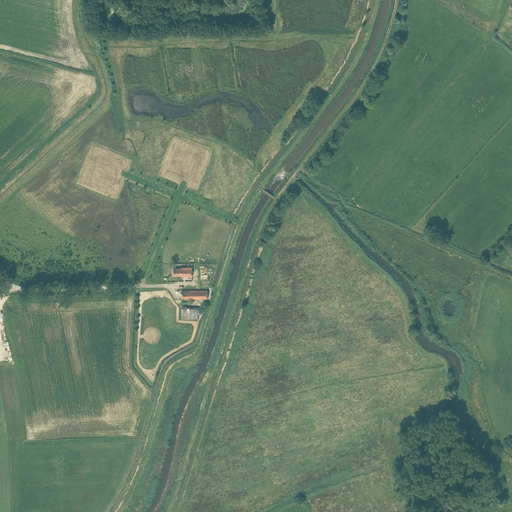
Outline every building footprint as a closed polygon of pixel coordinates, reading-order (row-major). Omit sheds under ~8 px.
[(112,168),(109,161),(103,163),(101,169),(98,168),(96,173),(92,171),(91,176),(94,177),(93,181),(100,184),(102,180),(104,176),(103,175),(105,171),(112,168)] [(192,277),(192,267),(181,267),(181,268),(173,268),(173,275),(181,275),(181,277),(192,277)] [(207,299),(207,290),(181,291),(181,303),(187,303),(187,299),(207,299)] [(183,308),(183,318),(199,318),(200,308),(183,308)] [(10,338),(9,331),(0,332),(2,341),(7,341),(7,338),(10,338)]
